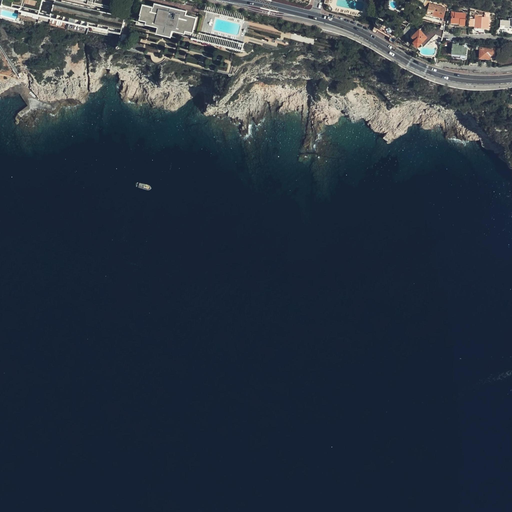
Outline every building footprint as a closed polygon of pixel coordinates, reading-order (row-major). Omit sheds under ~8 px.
[(87,25),(119,32),(121,16),(54,0),(0,0),(0,5),(17,9),(16,14),(18,14),(86,30),(87,25)] [(429,3),(427,0),(426,0),(419,5),(422,9),(429,4),(429,3)] [(154,6),(186,14),(187,10),(155,2),(154,6)] [(197,16),(186,14),(154,6),(143,3),(141,13),(142,13),(140,18),(142,18),(141,21),(147,22),(146,23),(158,26),(157,33),(172,36),(174,30),(186,33),(187,29),(194,31),(197,16)] [(445,6),(429,3),(429,4),(427,11),(427,13),(444,16),(445,6)] [(464,24),(465,13),(451,12),(451,21),(460,22),(459,24),(464,24)] [(488,27),(489,16),(489,14),(484,13),(484,16),(477,16),(476,20),(474,20),(474,26),(474,29),(484,29),(484,27),(488,27)] [(504,19),(500,19),(499,27),(504,27),(504,26),(509,26),(509,25),(510,25),(511,28),(511,27),(511,16),(504,18),(504,19)] [(381,26),(380,26),(378,32),(391,38),(392,36),(393,36),(394,34),(388,31),(389,30),(381,26)] [(428,34),(422,27),(413,35),(415,39),(414,40),(417,44),(419,42),(423,46),(436,34),(432,30),(428,34)] [(466,57),(467,47),(465,47),(465,45),(459,45),(459,43),(452,43),(451,56),(466,57)] [(480,55),(491,56),(491,54),(494,55),(494,48),(481,47),(481,45),(477,45),(477,48),(480,48),(480,55)]
